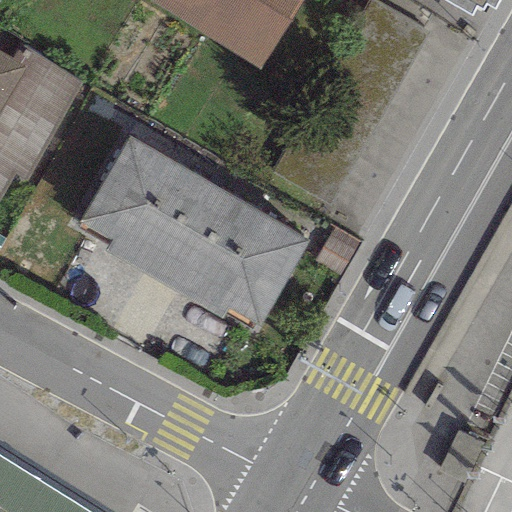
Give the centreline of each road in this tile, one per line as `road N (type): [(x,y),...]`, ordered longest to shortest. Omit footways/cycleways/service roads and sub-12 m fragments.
road 1 (primary): [(291,491),(511,102)]
road 2 (residential): [(291,491),(0,340)]
